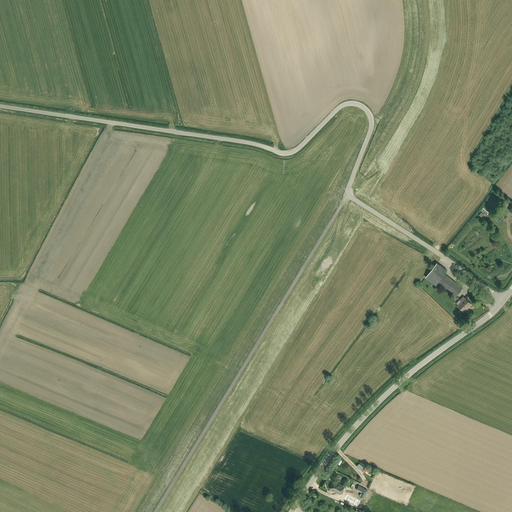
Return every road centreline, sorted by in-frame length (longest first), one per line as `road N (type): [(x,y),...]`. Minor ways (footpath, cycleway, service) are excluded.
road 1 (unclassified): [(503,300),(346,194),(371,123),(359,103),(341,105),(288,153),(0,106)]
road 2 (tertiary): [(291,511),(361,419),(503,300)]
